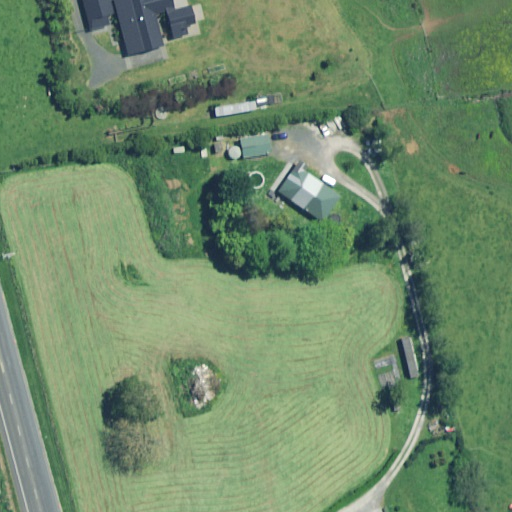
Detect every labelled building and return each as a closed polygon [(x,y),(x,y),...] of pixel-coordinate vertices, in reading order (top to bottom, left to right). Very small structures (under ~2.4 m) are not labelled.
[(111,25),(108,16),(113,14),(116,14),(128,56),(161,47),(153,15),(172,10),(169,0),(80,0),(89,31),(111,25)] [(195,23),(190,6),(165,13),(173,40),(191,35),(188,25),(195,23)] [(267,155),(265,135),(239,139),(242,158),(267,155)] [(338,198),(308,176),(290,201),(320,223),(338,198)] [(269,225),(267,204),(239,207),(241,228),(269,225)]
